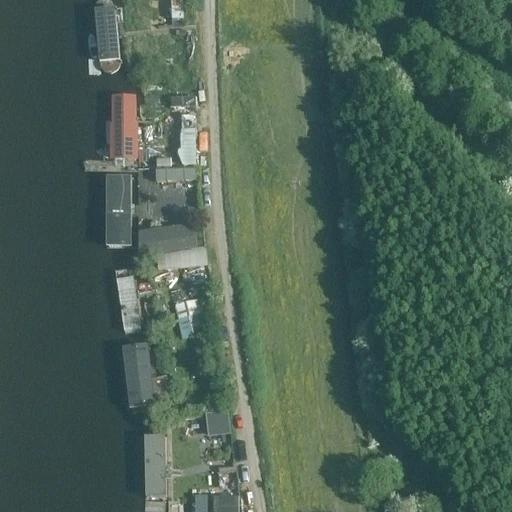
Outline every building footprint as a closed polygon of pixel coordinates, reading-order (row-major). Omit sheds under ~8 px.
[(182,0),(170,0),(172,21),(183,21),(182,0)] [(107,3),(101,3),(96,8),(95,14),(100,74),(106,80),(110,80),(118,79),(121,70),(118,14),(112,5),(107,3)] [(196,99),(172,100),(172,110),(196,108),(196,99)] [(137,102),(110,104),(109,168),(137,168),(137,102)] [(195,132),(181,132),(182,167),(183,167),(196,167),(195,132)] [(195,169),(156,171),(156,183),(157,183),(196,181),(195,169)] [(112,186),(110,252),(136,253),(138,186),(112,186)] [(141,233),(140,258),(200,249),(195,224),(141,233)] [(199,304),(195,305),(177,310),(180,321),(178,321),(183,341),(207,335),(202,315),(201,315),(199,304)] [(149,354),(121,357),(127,419),(155,417),(149,354)] [(209,436),(232,435),(231,413),(208,413),(209,436)] [(165,431),(144,432),(145,494),(168,493),(165,431)] [(195,497),(195,511),(207,511),(207,497),(195,497)] [(239,511),(240,500),(215,499),(214,511),(239,511)]
